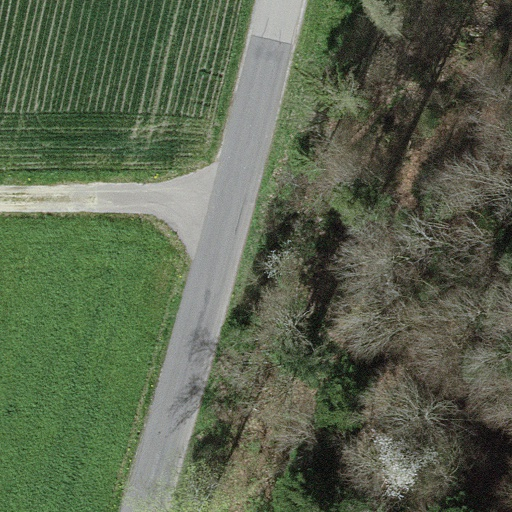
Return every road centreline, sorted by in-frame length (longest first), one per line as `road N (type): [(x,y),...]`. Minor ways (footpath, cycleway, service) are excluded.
road 1 (tertiary): [(281,0),(242,168),(137,511)]
road 2 (track): [(229,208),(141,196),(0,197)]
